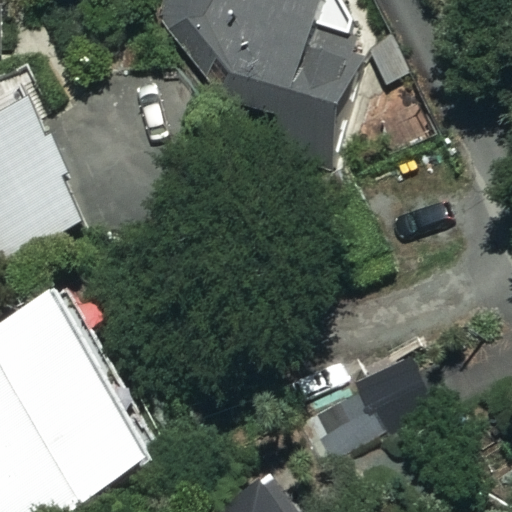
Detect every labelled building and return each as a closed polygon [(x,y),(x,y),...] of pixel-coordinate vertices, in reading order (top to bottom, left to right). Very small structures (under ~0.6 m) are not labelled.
[(361,61),(365,42),(336,34),(344,0),(125,0),(122,16),(170,28),(243,117),(292,129),(284,162),(346,177),(374,65),(361,61)] [(92,187),(73,143),(63,148),(46,110),(0,130),(0,228),(3,227),(19,263),(99,228),(83,192),(92,187)] [(0,355),(0,511),(117,511),(192,474),(99,292),(1,341),(7,352),(0,355)] [(443,426),(426,370),(356,390),(360,404),(290,425),(302,467),(443,426)] [(304,511),(292,493),(262,511),(304,511)]
